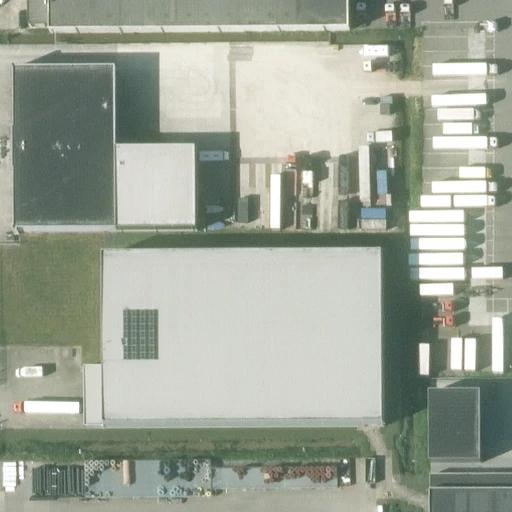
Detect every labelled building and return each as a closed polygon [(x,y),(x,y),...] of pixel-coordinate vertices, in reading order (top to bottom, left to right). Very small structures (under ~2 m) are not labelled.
[(352,31),(352,28),(351,0),(28,0),(29,25),(32,30),(51,29),(51,33),(334,31),(352,31)] [(19,68),(14,68),(14,73),(15,73),(15,130),(14,130),(14,173),(16,173),(16,230),(15,230),(15,235),(19,235),(19,233),(118,232),(198,232),(198,152),(118,152),(117,70),(19,70),(19,68)] [(103,254),(103,430),(383,430),(383,254),(103,254)] [(491,292),(491,267),(473,267),(474,293),(491,292)] [(468,373),(490,374),(492,301),(483,300),(482,321),(468,320),(467,346),(439,346),(439,349),(450,350),(450,358),(468,359),(468,373)] [(473,391),(421,391),(421,462),(473,462),(473,391)] [(342,491),(342,466),(215,468),(215,460),(35,462),(36,495),(342,491)] [(511,511),(511,474),(431,474),(430,511),(511,511)]
